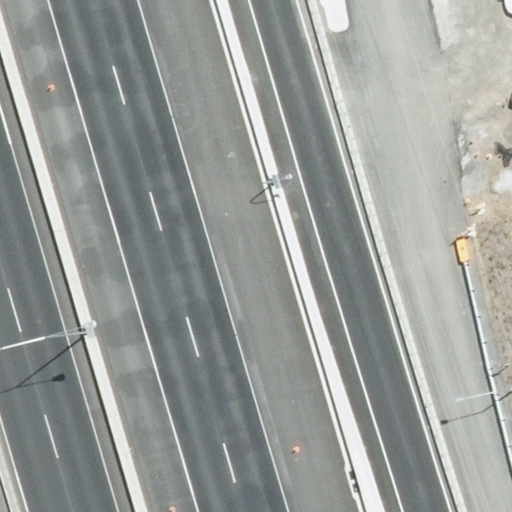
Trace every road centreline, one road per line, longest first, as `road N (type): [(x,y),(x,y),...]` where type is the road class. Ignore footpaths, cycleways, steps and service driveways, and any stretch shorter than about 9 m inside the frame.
road 1 (motorway): [(269,0),(430,511)]
road 2 (motorway): [(85,0),(237,511)]
road 3 (motorway): [(389,0),(436,301),(499,511)]
road 4 (motorway): [(58,511),(0,314)]
